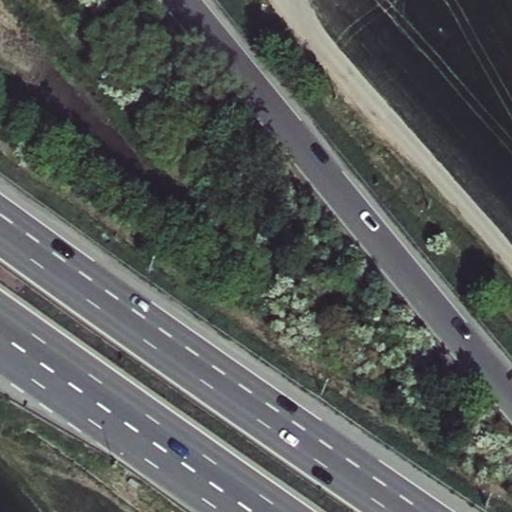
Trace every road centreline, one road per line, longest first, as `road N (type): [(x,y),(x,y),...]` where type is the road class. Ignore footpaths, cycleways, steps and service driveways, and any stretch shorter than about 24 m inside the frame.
road 1 (motorway): [(511,396),(183,0)]
road 2 (motorway): [(408,511),(0,225)]
road 3 (unclassified): [(511,260),(285,0)]
road 4 (motorway): [(0,321),(270,511)]
